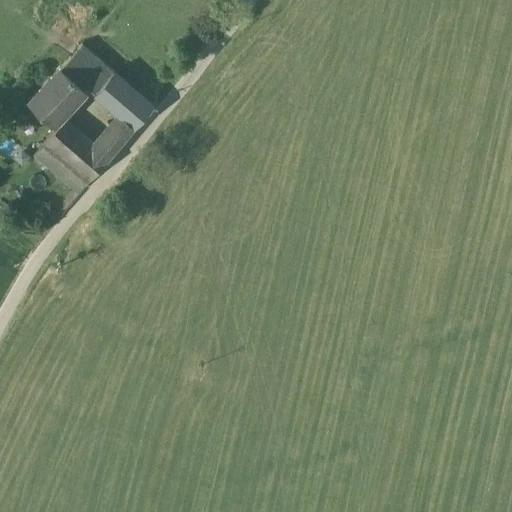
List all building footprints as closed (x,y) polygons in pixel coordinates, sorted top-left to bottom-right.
[(114,70),(83,43),(68,59),(62,65),(61,66),(85,88),(88,85),(95,92),(114,70)] [(61,53),(55,59),(62,65),(68,59),(61,53)] [(61,66),(28,101),(52,123),(85,88),(61,66)] [(114,70),(95,92),(120,114),(134,126),(153,104),(114,70)] [(120,114),(104,132),(118,144),(134,126),(120,114)] [(86,138),(63,118),(44,140),(67,160),(86,138)] [(104,132),(94,145),(108,157),(118,144),(104,132)] [(94,145),(86,138),(67,160),(89,178),(108,157),(94,145)] [(67,160),(44,140),(32,154),(77,192),(89,178),(67,160)]
